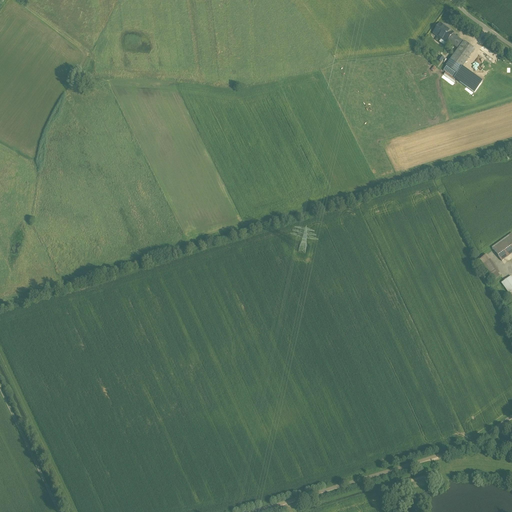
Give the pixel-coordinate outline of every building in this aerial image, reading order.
[(452,34),(438,24),(431,34),(445,44),(452,34)] [(451,36),(447,43),(455,49),(461,42),(451,36)] [(455,75),(473,51),(461,42),(444,67),(455,75)] [(511,254),(511,234),(493,248),(503,261),(511,254)] [(487,256),(480,261),(494,281),(501,276),(487,256)] [(511,292),(511,276),(502,283),(510,294),(511,292)]
